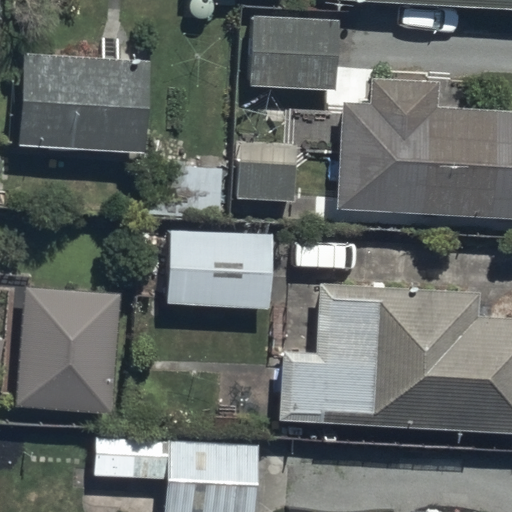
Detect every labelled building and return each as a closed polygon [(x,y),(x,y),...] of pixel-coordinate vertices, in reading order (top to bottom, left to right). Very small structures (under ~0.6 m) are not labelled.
[(511,0),(318,0),(318,6),(511,16),(511,0)] [(333,8),(246,4),(242,83),(330,86),(333,8)] [(10,38),(5,129),(138,136),(142,44),(10,38)] [(336,89),(330,198),(511,206),(511,103),(430,99),(431,72),(367,69),(366,90),(336,89)] [(290,124),(231,125),(232,193),(292,192),(290,124)] [(159,217),(156,294),(264,299),(268,222),(159,217)] [(275,339),(272,409),(511,421),(511,306),(469,305),(471,284),(315,276),(311,341),(275,339)] [(114,285),(17,277),(7,396),(104,405),(114,285)] [(252,511),(256,444),(90,437),(88,482),(165,485),(163,511),(252,511)] [(480,511),(480,501),(398,499),(398,511),(346,510),(345,511),(480,511)]
